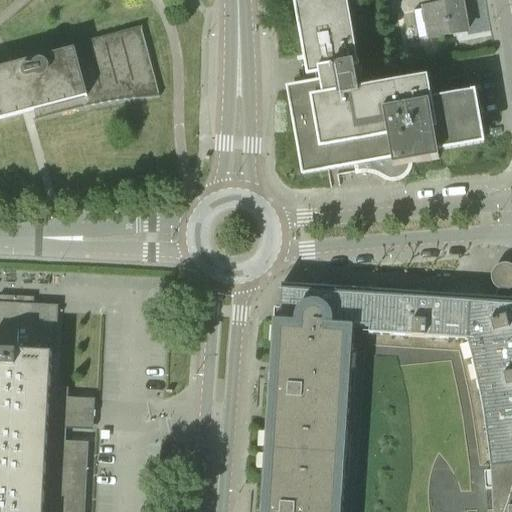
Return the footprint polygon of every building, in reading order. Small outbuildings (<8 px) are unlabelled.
[(305,172),(371,161),(391,157),(393,167),(439,159),(437,149),(480,141),(472,96),(429,103),(425,82),(358,93),(354,70),(356,70),(344,0),(298,9),(310,76),(318,74),(320,86),(291,91),(305,172)] [(419,41),(427,40),(468,32),(462,3),(414,12),(419,41)] [(0,117),(33,108),(36,120),(33,120),(34,123),(37,121),(64,114),(78,110),(90,107),(111,103),(136,100),(160,98),(142,30),(143,29),(142,27),(51,51),(52,56),(0,69),(0,117)] [(260,511),(342,511),(348,425),(354,328),(369,328),(369,335),(467,341),(473,365),(477,382),(480,399),(485,425),(486,435),(489,457),(490,468),(492,492),(493,510),(493,511),(511,511),(511,266),(508,265),(506,264),(503,264),(501,265),(498,266),(496,268),(493,272),(492,274),(491,277),(491,280),(492,284),(495,287),(498,290),(493,299),(455,297),(281,286),(280,310),(274,309),(273,322),(260,511)] [(81,511),(85,444),(65,443),(66,422),(76,423),(76,415),(77,407),(56,406),(57,392),(50,391),(54,310),(34,309),(34,298),(0,296),(0,511),(81,511)]
